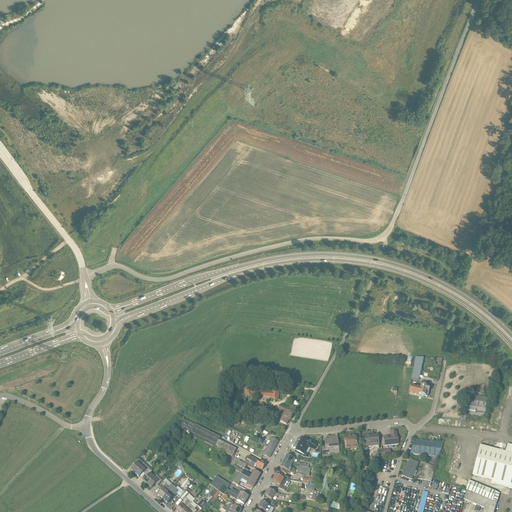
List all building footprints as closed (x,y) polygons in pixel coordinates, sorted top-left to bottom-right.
[(423,359),(416,358),(415,361),(414,368),(411,379),(418,381),(423,359)] [(427,397),(430,383),(421,381),(421,386),(420,388),(411,386),(410,392),(419,394),(418,395),(422,395),(422,396),(427,397)] [(468,401),(465,416),(466,416),(486,419),(489,404),(468,401)] [(282,405),(279,410),(285,414),(283,417),(290,421),(293,415),(289,413),(291,410),(290,410),(290,409),(287,408),(282,405)] [(183,419),(182,428),(197,439),(232,457),(236,450),(219,441),(220,438),(183,419)] [(384,437),(385,446),(398,444),(397,436),(396,431),(391,432),(391,436),(384,437)] [(367,437),(367,435),(363,435),(364,447),(373,446),(374,449),(379,449),(378,436),(367,437)] [(356,438),(356,436),(350,436),(350,438),(344,439),(345,449),(360,448),(359,438),(357,439),(357,438),(356,438)] [(271,442),(268,447),(274,450),(278,442),(270,438),(269,441),(271,442)] [(310,442),(302,438),(296,450),(305,455),(309,447),(314,450),(317,444),(312,441),(311,442),(310,441),(310,442)] [(323,455),(326,455),(326,454),(339,452),(337,438),(332,438),(332,440),(325,440),(325,448),(322,448),(323,455)] [(419,477),(418,479),(432,483),(436,468),(438,457),(444,443),(416,441),(411,455),(431,456),(428,465),(424,464),(421,478),(419,477)] [(511,452),(482,445),(474,474),(493,479),(492,483),(511,488),(511,452)] [(274,450),(268,447),(265,452),(263,451),(261,454),(269,458),(274,450)] [(391,457),(390,449),(382,450),(383,455),(383,458),(391,457)] [(263,470),(266,465),(249,456),(247,459),(257,465),(256,466),(263,470)] [(287,456),(284,461),(291,465),(298,466),(309,468),(310,464),(306,463),(306,464),(296,463),(297,461),(291,458),(287,456)] [(135,474),(144,464),(137,459),(133,464),(135,466),(131,470),(135,474)] [(244,469),(247,465),(238,460),(236,465),(244,469)] [(413,480),(419,464),(411,460),(410,464),(408,463),(404,473),(403,476),(413,480)] [(291,465),(284,461),(280,468),(289,473),(309,476),(311,468),(309,468),(298,466),(296,471),(294,470),(294,471),(291,469),(290,468),(291,465)] [(143,473),(145,475),(150,470),(144,464),(135,474),(139,478),(143,473)] [(232,469),(238,473),(256,482),(260,474),(255,471),(252,476),(234,466),(232,469)] [(150,470),(145,475),(148,477),(143,482),(147,485),(154,477),(150,474),(152,472),(150,470)] [(256,482),(238,473),(233,483),(238,486),(242,479),(248,483),(246,485),(253,489),(256,482)] [(287,481),(276,475),(272,482),(280,486),(279,488),(284,491),(286,489),(283,487),(287,481)] [(214,480),(211,485),(215,488),(218,491),(219,492),(223,487),(227,489),(230,485),(216,476),(214,480)] [(154,477),(147,485),(151,489),(156,484),(158,486),(162,481),(160,479),(158,481),(154,477)] [(497,503),(500,493),(495,491),(469,481),(466,490),(496,502),(497,503)] [(163,499),(174,486),(171,484),(169,487),(163,482),(159,487),(162,490),(158,495),(163,499)] [(163,499),(168,504),(173,498),(177,494),(181,497),(186,491),(185,490),(186,488),(185,488),(183,491),(178,487),(175,484),(174,486),(163,499)] [(219,492),(225,496),(226,494),(237,500),(236,501),(244,505),(246,501),(233,494),(230,492),(227,489),(223,487),(219,492)] [(213,498),(213,497),(214,497),(215,495),(218,491),(215,488),(210,495),(213,498)] [(176,511),(177,511),(184,511),(190,505),(192,503),(186,498),(189,494),(188,494),(191,491),(189,489),(186,491),(181,497),(185,501),(181,505),(176,511)] [(233,494),(246,501),(248,497),(241,493),(240,494),(231,489),(230,492),(233,494)] [(284,497),(285,495),(277,494),(268,489),(265,496),(272,500),(274,496),(277,498),(278,496),(284,497)] [(312,500),(314,490),(307,489),(306,499),(312,500)] [(466,490),(464,500),(485,508),(483,511),(493,511),(496,502),(466,490)] [(424,511),(429,492),(424,491),(419,511),(424,511)] [(207,504),(206,503),(202,500),(197,506),(202,510),(207,504)] [(266,511),(269,511),(270,511),(272,507),(268,505),(262,502),(258,508),(266,511)]
